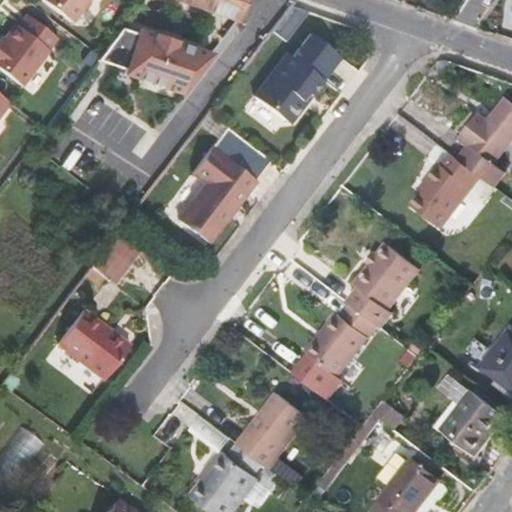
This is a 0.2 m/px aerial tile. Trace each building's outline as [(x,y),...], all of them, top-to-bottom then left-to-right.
[(38,0),(71,25),(89,0),(38,0)] [(192,21),(262,45),(270,33),(291,6),(294,2),(289,0),(145,0),(176,11),(180,2),(196,7),(192,21)] [(0,38),(0,72),(20,88),(57,40),(25,16),(16,28),(13,26),(2,41),(0,38)] [(101,53),(111,60),(131,33),(122,26),(101,53)] [(106,66),(112,68),(143,28),(137,26),(131,33),(111,60),(106,66)] [(181,93),(212,53),(143,28),(112,68),(181,93)] [(284,125),(337,55),(305,31),(289,54),(283,50),(247,98),(284,125)] [(0,116),(9,105),(0,97),(0,116)] [(479,179),(493,189),(505,174),(493,166),(511,140),(511,104),(504,98),(485,124),(476,117),(459,139),(468,145),(456,161),(478,178),(479,179)] [(228,161),(209,147),(189,174),(202,184),(175,220),(206,243),(219,225),(215,222),(228,205),(232,208),(268,161),(243,142),(228,161)] [(438,163),(426,179),(430,182),(420,194),(411,206),(441,229),(479,179),(478,178),(456,161),(449,156),(441,166),(438,163)] [(430,182),(426,179),(417,191),(420,194),(430,182)] [(112,240),(89,271),(100,280),(115,281),(139,249),(118,233),(112,240)] [(388,310),(420,268),(386,242),(378,253),(370,263),(353,285),(358,289),(347,303),(348,304),(351,306),(377,326),(380,329),(393,313),(388,310)] [(365,259),(370,263),(378,253),(373,249),(365,259)] [(89,271),(83,278),(95,287),(100,280),(89,271)] [(337,314),(321,335),(308,354),(322,364),(339,376),(377,326),(351,306),(342,318),(337,314)] [(128,350),(83,316),(58,348),(103,382),(128,350)] [(511,332),(506,328),(497,340),(502,343),(495,352),(490,349),(478,364),(511,390),(511,332)] [(308,354),(321,335),(318,333),(305,351),(308,354)] [(339,376),(322,364),(317,371),(334,383),(339,376)] [(440,432),(476,459),(510,416),(474,388),(440,432)] [(268,469),(307,419),(276,395),(237,446),(263,465),(268,469)] [(393,409),(383,402),(374,413),(384,421),(393,409)] [(0,502),(45,444),(3,413),(0,416),(0,502)] [(345,451),(353,457),(354,457),(381,422),(372,416),(363,428),(345,451)] [(255,476),(263,465),(237,446),(229,457),(222,451),(209,467),(212,470),(204,480),(190,498),(209,511),(235,511),(259,480),(255,476)] [(319,485),(327,491),(353,457),(345,451),(319,485)] [(410,466),(397,455),(379,480),(391,490),(375,511),(376,511),(416,511),(440,481),(414,461),(410,466)] [(212,470),(209,467),(201,478),(204,480),(212,470)] [(320,501),(327,491),(319,485),(312,495),(320,501)] [(132,511),(118,502),(110,511),(132,511)]
